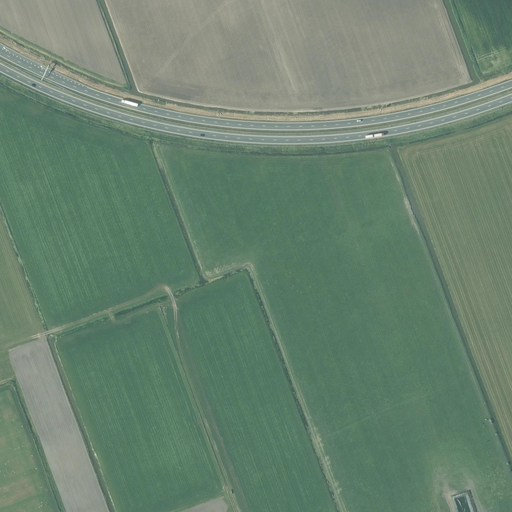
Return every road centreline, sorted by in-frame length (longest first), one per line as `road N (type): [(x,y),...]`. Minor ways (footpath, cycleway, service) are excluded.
road 1 (trunk): [(511,84),(359,122),(235,124),(112,100),(0,50)]
road 2 (trunk): [(0,66),(99,110),(254,139),(372,134),(511,97)]
